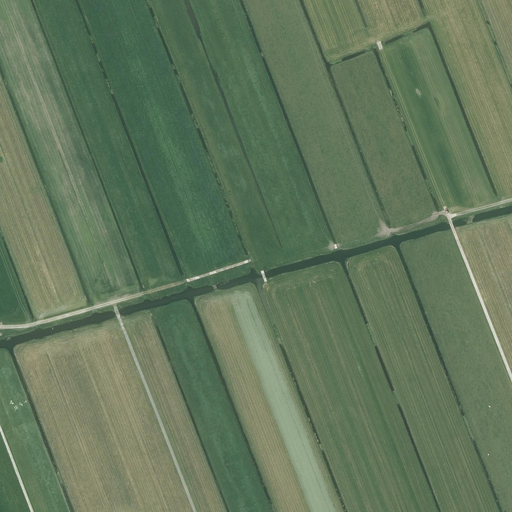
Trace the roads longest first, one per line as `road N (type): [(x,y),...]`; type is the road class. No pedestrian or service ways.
road 1 (track): [(511,199),(261,266),(265,281)]
road 2 (track): [(112,299),(194,511)]
road 3 (track): [(450,222),(511,380)]
road 4 (track): [(261,266),(253,259),(112,299)]
